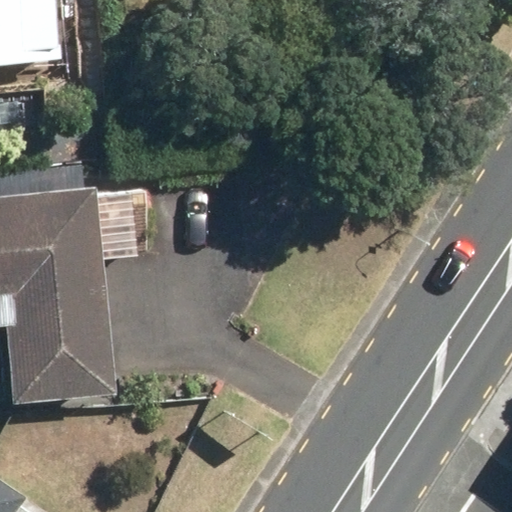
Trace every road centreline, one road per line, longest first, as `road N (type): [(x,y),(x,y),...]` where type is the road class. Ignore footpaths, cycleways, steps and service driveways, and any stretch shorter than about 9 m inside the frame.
road 1 (secondary): [(511,239),(383,437)]
road 2 (residential): [(492,511),(383,437)]
